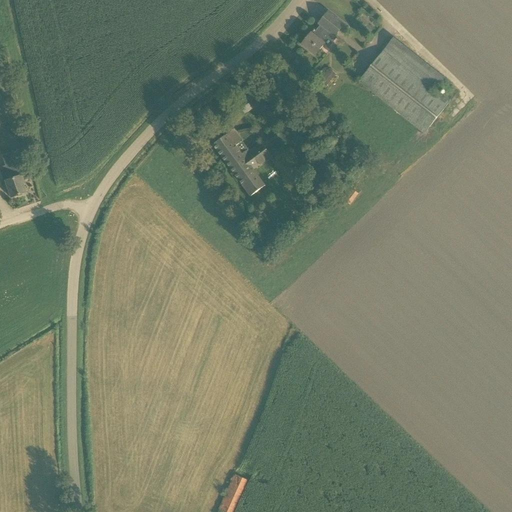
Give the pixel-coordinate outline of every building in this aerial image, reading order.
[(336,37),(345,25),(329,11),(318,24),(320,26),(313,35),(311,33),(302,45),(315,55),(324,44),(332,34),(336,37)] [(425,134),(449,103),(436,93),(446,80),(431,69),(421,81),(383,52),(359,81),(425,134)] [(330,68),(319,81),(326,87),(337,74),(330,68)] [(257,111),(271,102),(265,93),(249,103),(252,109),(255,107),(257,111)] [(0,124),(9,122),(0,96),(0,124)] [(247,147),(234,130),(213,145),(251,197),(265,186),(253,170),(269,158),(277,153),(267,140),(250,152),(249,150),(247,147)] [(21,176),(14,157),(13,152),(2,156),(10,180),(5,182),(10,198),(24,193),(21,185),(24,184),(21,176)] [(340,197),(349,205),(359,194),(350,186),(340,197)] [(259,225),(255,220),(249,224),(253,229),(259,225)] [(232,511),(247,480),(234,474),(216,511),(232,511)]
